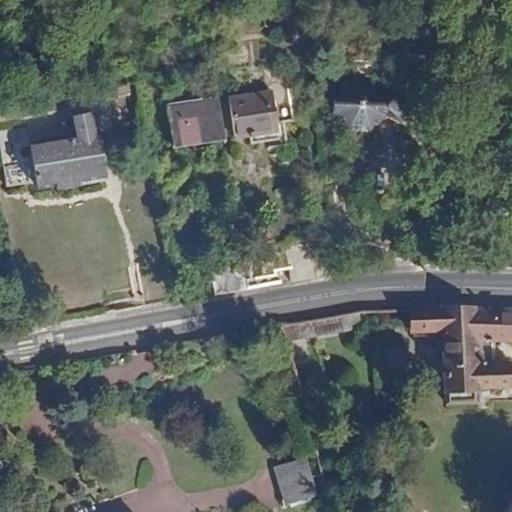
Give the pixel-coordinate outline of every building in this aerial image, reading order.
[(343,74),(329,92),(330,115),(348,129),(371,127),(385,109),(385,107),(400,112),(405,106),(404,88),(397,82),(384,89),(384,87),(366,72),(343,74)] [(269,91),(228,98),(234,139),(249,137),(276,134),(269,91)] [(222,134),(217,100),(169,107),(175,141),(222,134)] [(54,189),(56,194),(106,185),(99,135),(95,135),(91,115),(70,118),(74,140),(45,145),(54,189)] [(54,189),(45,145),(30,147),(36,192),(54,189)] [(331,250),(328,226),(307,229),(310,252),(331,250)] [(312,260),(333,257),(331,250),(310,252),(312,260)] [(292,281),(314,277),(312,260),(310,252),(288,255),(292,281)] [(214,294),(245,288),(241,261),(209,265),(214,294)] [(75,280),(84,318),(108,314),(105,290),(102,290),(100,275),(75,280)] [(49,284),(56,324),(84,318),(75,280),(49,284)] [(511,309),(408,308),(408,331),(441,331),(441,353),(441,381),(441,401),(472,401),(472,386),(505,386),(506,362),(490,361),(490,341),(511,341),(511,309)] [(441,381),(441,353),(433,352),(432,381),(441,381)] [(316,500),(305,463),(273,472),(284,509),(316,500)]
